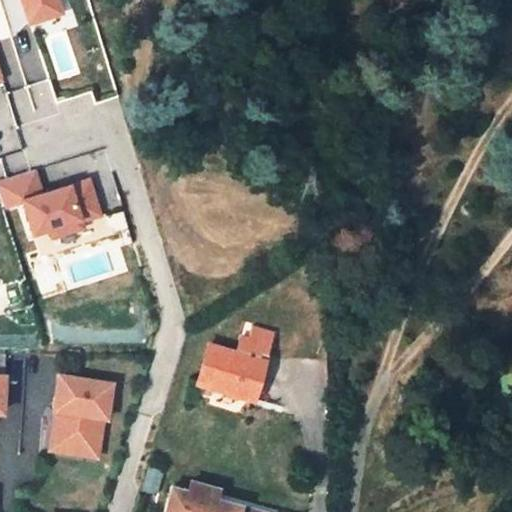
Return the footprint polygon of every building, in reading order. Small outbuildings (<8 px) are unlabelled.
[(23,0),(31,23),(71,11),(67,0),(23,0)] [(95,175),(45,188),(40,168),(0,178),(0,191),(4,207),(29,201),(39,238),(89,224),(88,220),(105,215),(95,175)] [(198,383),(253,400),(265,362),(262,361),(264,356),(266,356),(273,334),(254,329),(251,340),(241,337),(236,353),(209,346),(198,383)] [(0,368),(0,410),(12,411),(11,368),(0,368)] [(108,456),(115,376),(58,371),(51,451),(108,456)] [(264,511),(243,506),(243,505),(218,498),(220,488),(193,481),(190,491),(173,486),(165,511),(264,511)]
